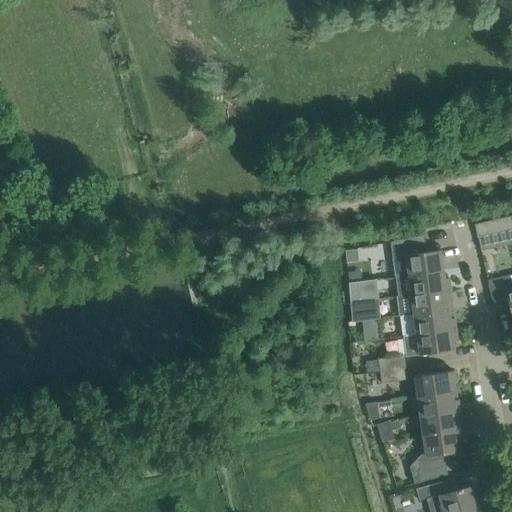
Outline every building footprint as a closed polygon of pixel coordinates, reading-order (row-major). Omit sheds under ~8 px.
[(489,219),(492,231),(511,226),(511,214),(489,219)] [(480,247),(494,244),(491,232),(477,234),(480,247)] [(443,268),(440,245),(426,247),(424,235),(390,242),(392,257),(394,257),(396,275),(443,268)] [(456,242),(446,244),(449,263),(459,262),(456,242)] [(357,250),(345,251),(346,264),(358,263),(357,250)] [(443,268),(396,275),(399,295),(450,288),(449,278),(445,278),(443,268)] [(511,275),(488,281),(495,312),(510,308),(511,318),(511,275)] [(348,284),(350,301),(362,300),(378,297),(375,280),(348,284)] [(399,296),(397,296),(400,315),(449,308),(448,301),(452,301),(450,288),(399,295),(399,296)] [(362,300),(350,301),(352,322),(363,321),(364,321),(362,300)] [(402,335),(456,328),(455,318),(450,318),(449,308),(400,315),(402,335)] [(364,321),(363,321),(363,326),(365,341),(382,339),(380,318),(367,319),(368,321),(364,321)] [(419,355),(455,350),(453,341),(458,340),(456,328),(402,335),(406,357),(419,355)] [(379,370),(404,366),(402,355),(377,358),(379,370)] [(404,366),(379,370),(380,382),(405,379),(404,366)] [(417,395),(452,390),(451,383),(456,382),(454,371),(414,376),(417,395)] [(420,415),(460,410),(458,399),(454,400),(452,390),(417,395),(420,415)] [(364,402),(370,419),(379,416),(377,401),(364,402)] [(423,435),(458,430),(457,423),(461,422),(460,410),(420,415),(420,416),(411,417),(413,426),(421,424),(423,435)] [(396,421),(386,424),(389,432),(398,428),(396,421)] [(385,422),(376,425),(382,442),(392,441),(389,432),(386,424),(385,422)] [(414,484),(448,474),(445,462),(449,461),(449,458),(462,456),(458,430),(423,435),(425,454),(422,454),(410,467),(414,484)] [(454,511),(485,503),(483,496),(476,498),(472,485),(457,490),(454,478),(428,485),(423,486),(416,488),(416,489),(419,500),(426,498),(430,511),(454,511)] [(454,511),(485,511),(487,511),(485,503),(454,511)]
